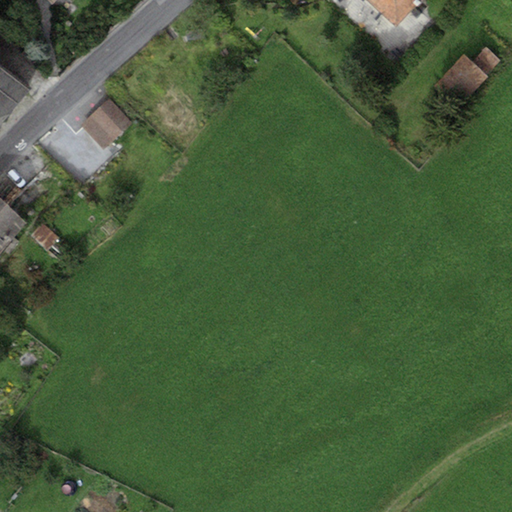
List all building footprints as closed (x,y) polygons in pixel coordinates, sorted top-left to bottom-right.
[(371,0),(396,22),(415,3),(418,5),(421,3),(417,0),(371,0)] [(440,86),(458,103),(498,59),(486,48),(471,65),(465,59),(440,86)] [(0,121),(27,91),(5,72),(0,67),(0,121)] [(93,116),(113,137),(130,121),(110,100),(93,116)] [(113,137),(93,116),(83,125),(103,146),(113,137)] [(0,246),(21,223),(0,204),(0,246)]
